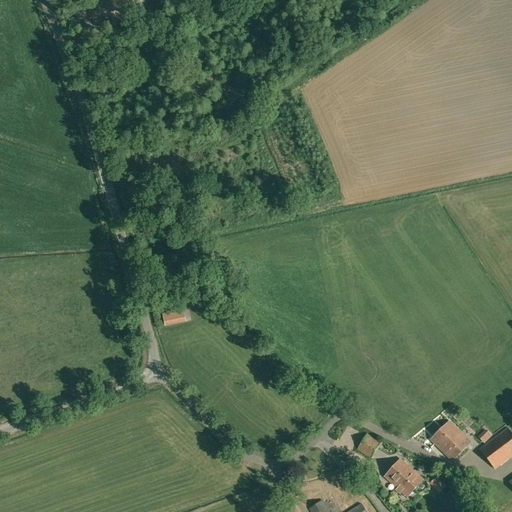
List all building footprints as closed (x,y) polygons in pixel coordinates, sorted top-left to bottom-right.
[(82,0),(87,10),(105,0),(82,0)] [(176,263),(166,266),(168,273),(177,271),(178,275),(183,274),(181,268),(177,269),(176,263)] [(186,322),(183,309),(161,314),(164,327),(186,322)] [(452,462),(470,443),(449,421),(430,440),(452,462)] [(495,470),(511,456),(511,433),(508,428),(479,449),(495,470)] [(380,443),(367,435),(357,449),(371,458),(380,443)] [(423,481),(401,460),(384,477),(406,498),(423,481)] [(328,511),(322,501),(309,509),(311,511),(328,511)]
